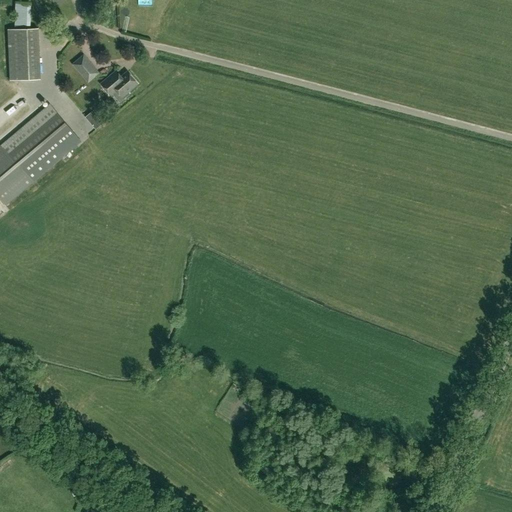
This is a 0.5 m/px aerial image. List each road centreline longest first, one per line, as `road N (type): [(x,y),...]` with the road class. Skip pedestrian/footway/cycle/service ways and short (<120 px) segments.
road 1 (unclassified): [(511,137),(82,23)]
road 2 (tertiary): [(435,511),(511,342)]
